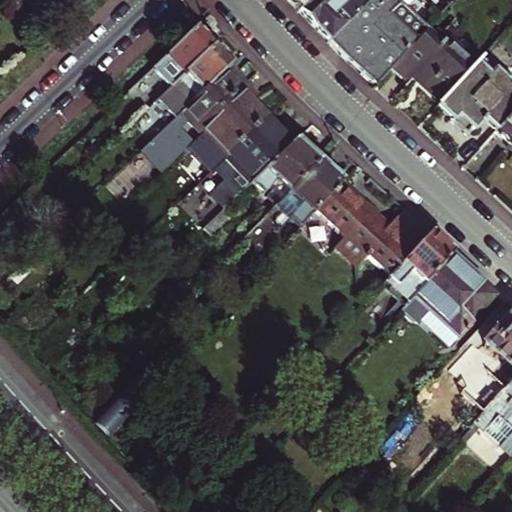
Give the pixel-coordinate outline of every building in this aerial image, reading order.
[(286,0),(297,11),(308,0),(286,0)] [(308,0),(297,11),(326,42),(366,5),(361,0),(308,0)] [(372,0),(366,5),(326,42),(337,53),(374,87),(388,73),(391,70),(424,35),(451,5),(445,0),(372,0)] [(153,70),(171,89),(215,47),(197,29),(171,53),(153,70)] [(424,35),(391,70),(407,85),(409,82),(413,78),(441,104),(474,68),(445,41),(438,48),(424,35)] [(171,89),(188,108),(230,69),(232,66),(215,47),(171,89)] [(474,68),(441,104),(438,107),(452,120),(458,115),(473,129),(475,131),(485,120),(497,131),(511,114),(511,87),(481,59),(474,68)] [(230,69),(188,108),(176,119),(140,153),(160,175),(192,144),(180,130),(188,124),(200,136),(222,115),(220,112),(247,87),(230,69)] [(391,70),(388,73),(404,88),(407,85),(391,70)] [(438,107),(441,104),(413,78),(409,82),(437,107),(438,107)] [(222,115),(200,136),(221,158),(265,117),(251,101),(256,96),(247,87),(220,112),(222,115)] [(188,108),(171,89),(158,101),(176,119),(188,108)] [(511,114),(497,131),(511,143),(511,114)] [(458,115),(452,120),(450,122),(466,136),(473,129),(458,115)] [(209,199),(221,211),(250,184),(297,138),(287,128),(281,133),(265,117),(221,158),(224,161),(211,174),(223,186),(209,199)] [(297,138),(250,184),(275,207),(320,159),(306,147),(310,142),(301,134),(297,138)] [(300,228),(317,210),(342,182),(347,176),(339,169),(335,173),(320,159),(275,207),(242,240),(258,254),(290,219),(300,228)] [(389,225),(342,182),(317,210),(346,236),(339,244),(361,264),(368,256),(391,276),(430,234),(404,210),(389,225)] [(221,212),(202,230),(210,237),(228,219),(221,212)] [(430,234),(391,276),(384,284),(406,304),(452,254),(430,234)] [(497,295),(452,254),(406,304),(400,310),(403,313),(404,318),(409,323),(414,324),(416,325),(428,312),(457,339),(497,295)] [(511,309),(503,301),(463,345),(495,374),(503,365),(511,373),(511,309)] [(164,377),(149,364),(95,423),(110,437),(164,377)] [(511,373),(503,365),(495,374),(508,386),(511,380),(511,373)] [(511,455),(511,380),(508,386),(471,425),(508,459),(511,455)]
